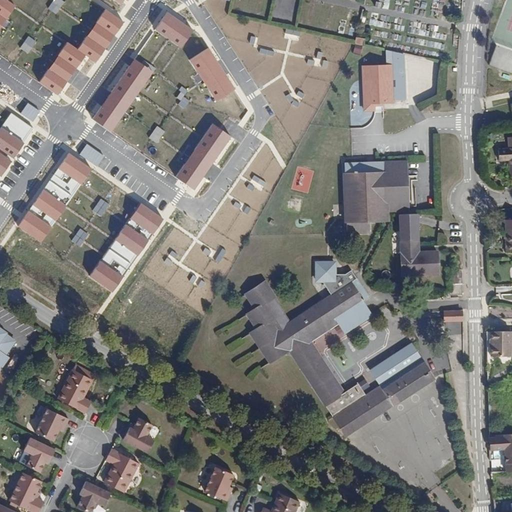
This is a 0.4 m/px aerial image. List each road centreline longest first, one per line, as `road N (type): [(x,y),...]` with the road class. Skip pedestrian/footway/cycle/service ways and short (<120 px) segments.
road 1 (tertiary): [(384,511),(107,354),(0,283)]
road 2 (residential): [(66,121),(190,206),(205,203),(262,114),(188,0)]
road 3 (residential): [(483,511),(471,216)]
road 4 (residential): [(470,186),(469,48),(477,0)]
road 5 (residential): [(66,121),(154,0)]
